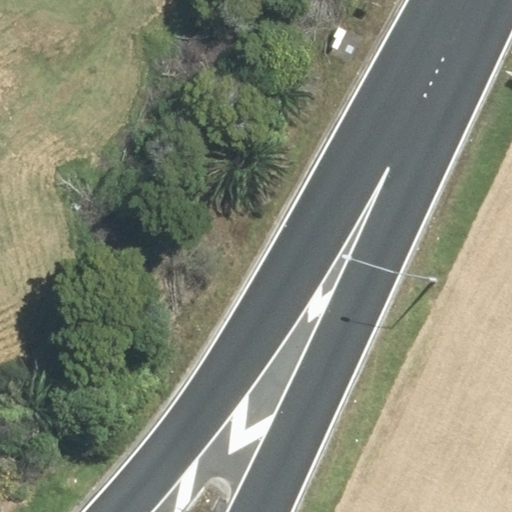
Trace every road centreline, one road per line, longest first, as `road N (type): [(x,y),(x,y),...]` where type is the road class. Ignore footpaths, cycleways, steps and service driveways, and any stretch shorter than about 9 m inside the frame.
road 1 (motorway): [(116,511),(226,379),(432,85)]
road 2 (motorway): [(254,511),(432,85)]
